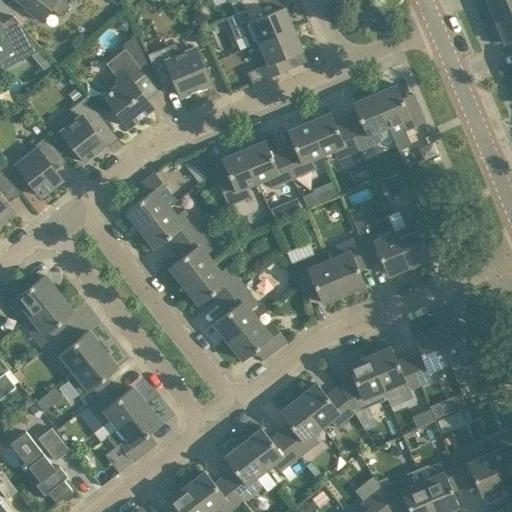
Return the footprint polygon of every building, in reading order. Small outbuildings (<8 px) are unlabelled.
[(17,0),(25,6),(24,8),(40,21),(50,8),(61,16),(70,5),(67,4),(70,0),(74,0),(79,2),(79,0),(17,0)] [(226,17),(226,18),(263,2),(262,0),(227,0),(231,2),(235,13),(226,17)] [(511,0),(485,0),(495,22),(511,14),(511,0)] [(245,36),(249,46),(293,28),(284,6),(268,12),(263,2),(226,18),(235,40),(245,36)] [(511,39),(511,14),(495,22),(504,43),(511,39)] [(0,66),(2,70),(41,48),(27,31),(10,40),(0,20),(0,66)] [(293,28),(249,46),(250,46),(258,43),(267,63),(247,72),(252,84),(287,69),(282,58),(302,50),(293,28)] [(145,74),(146,74),(150,70),(135,34),(122,44),(125,48),(105,63),(116,76),(115,83),(116,85),(103,95),(116,111),(128,127),(153,107),(147,100),(134,83),(145,74)] [(171,76),(172,77),(180,96),(210,83),(195,47),(180,53),(175,42),(147,54),(159,82),(171,76)] [(395,84),(374,93),(388,126),(398,122),(402,131),(425,122),(414,97),(403,102),(395,84)] [(84,95),(78,88),(71,93),(77,100),(84,95)] [(349,126),(359,150),(382,140),(378,130),(388,126),(374,93),(352,102),(360,121),(349,126)] [(105,121),(93,105),(85,96),(69,108),(77,118),(60,132),(84,162),(106,145),(94,130),(105,121)] [(359,150),(349,126),(338,131),(330,112),(308,121),(322,154),(333,150),(337,159),(359,150)] [(322,154),(308,121),(287,130),(295,149),(284,154),(294,177),(316,168),(312,158),(322,154)] [(51,165),(62,156),(46,136),(45,136),(41,131),(38,133),(42,139),(34,145),(37,148),(15,164),(40,196),(62,179),(51,165)] [(426,137),(428,144),(433,155),(438,153),(430,135),(426,137)] [(243,149),(257,182),(267,177),(271,187),(294,177),(284,154),(272,159),(264,139),(243,149)] [(257,182),(243,149),(221,158),(227,172),(216,177),(228,205),(251,196),(247,186),(257,182)] [(17,190),(5,174),(0,168),(0,222),(15,210),(6,199),(17,190)] [(352,176),(356,185),(370,180),(366,170),(352,176)] [(126,210),(140,229),(168,207),(162,198),(170,191),(154,172),(133,188),(141,198),(126,210)] [(402,187),(396,174),(383,179),(388,192),(402,187)] [(307,206),(318,201),(313,191),(302,196),(307,206)] [(285,201),(292,216),(302,211),(296,197),(285,201)] [(178,244),(199,228),(194,223),(183,209),(175,215),(168,207),(140,229),(155,247),(171,234),(178,244)] [(422,238),(434,233),(423,208),(401,218),(405,228),(395,232),(409,265),(430,256),(422,238)] [(194,223),(199,228),(205,223),(201,218),(194,223)] [(387,274),(409,265),(395,232),(384,236),(380,227),(358,236),(368,260),(379,255),(387,274)] [(169,266),(184,285),(212,262),(206,254),(214,247),(199,228),(178,244),(186,253),(169,266)] [(329,260),(343,293),(364,284),(356,264),(368,260),(358,236),(335,246),(339,255),(329,260)] [(321,302),(343,293),(329,260),(319,264),(314,255),(292,264),(304,293),(315,288),(321,302)] [(215,290),(222,300),(243,284),(227,265),(219,271),(212,262),(184,285),(198,303),(215,290)] [(0,293),(15,313),(23,306),(30,315),(58,293),(44,275),(28,287),(20,277),(0,293)] [(214,322),(228,341),(256,318),(250,310),(258,303),(243,284),(222,300),(230,309),(214,322)] [(58,293),(30,315),(37,324),(29,330),(44,350),(64,334),(56,324),(73,311),(58,293)] [(263,327),(256,318),(228,341),(242,359),(258,347),(266,357),(287,340),(272,321),(263,327)] [(486,357),(475,332),(464,337),(456,319),(435,328),(449,361),(459,357),(463,366),(481,359),(486,357)] [(413,337),(419,351),(422,356),(410,361),(420,384),(425,396),(430,394),(425,382),(443,375),(439,365),(449,361),(435,328),(413,337)] [(64,334),(44,350),(59,369),(67,362),(74,371),(102,349),(88,331),(71,344),(64,334)] [(420,384),(410,361),(399,366),(391,346),(369,355),(384,389),(394,384),(398,394),(420,384)] [(102,349),(74,371),(81,380),(73,386),(88,406),(108,390),(100,380),(117,367),(102,349)] [(384,389),(369,355),(348,365),(356,384),(342,390),(355,412),(377,403),(373,394),(384,389)] [(0,398),(15,386),(5,373),(9,369),(0,357),(0,398)] [(486,357),(481,359),(485,368),(490,366),(486,357)] [(355,412),(342,390),(329,399),(316,383),(298,397),(320,426),(329,419),(336,427),(355,412)] [(115,399),(108,390),(88,406),(103,425),(111,418),(118,427),(146,405),(132,386),(115,399)] [(25,410),(35,402),(26,392),(20,396),(20,405),(25,410)] [(496,413),(507,408),(502,395),(491,401),(496,413)] [(320,426),(298,397),(280,412),(293,428),(283,436),(299,456),(318,441),(312,433),(320,426)] [(434,418),(445,413),(440,401),(430,406),(434,418)] [(145,435),(149,433),(161,423),(146,405),(118,427),(107,436),(115,447),(118,444),(132,462),(153,445),(145,435)] [(43,412),(23,424),(31,437),(51,425),(43,412)] [(448,416),(437,420),(442,432),(453,427),(448,416)] [(260,427),(242,441),(265,470),(273,463),(280,471),(299,456),(283,436),(274,443),(260,427)] [(51,428),(38,438),(56,461),(69,450),(51,428)] [(55,468),(43,453),(26,431),(9,443),(24,462),(20,465),(24,470),(29,467),(39,480),(35,483),(41,491),(44,495),(48,491),(56,501),(72,489),(64,479),(68,476),(65,473),(59,465),(55,468)] [(488,453),(502,486),(511,481),(511,431),(495,439),(499,449),(488,453)] [(227,480),(243,500),(262,485),(256,477),(265,470),(242,441),(224,456),(237,472),(227,480)] [(481,495),(502,486),(488,453),(478,457),(474,448),(451,457),(461,481),(473,476),(481,495)] [(87,452),(81,456),(86,462),(92,457),(87,452)] [(422,481),(435,511),(440,511),(458,505),(450,485),(461,481),(451,457),(429,467),(433,476),(422,481)] [(1,470),(0,470),(0,489),(7,498),(17,490),(1,470)] [(227,511),(243,500),(227,480),(217,487),(205,471),(186,485),(207,511),(210,511),(217,507),(221,511),(227,511)] [(410,511),(435,511),(422,481),(412,485),(408,476),(380,487),(393,509),(406,504),(410,511)] [(207,511),(186,485),(168,500),(177,511),(207,511)] [(389,511),(393,509),(380,487),(356,506),(360,511),(389,511)] [(12,511),(0,495),(0,511),(12,511)]
